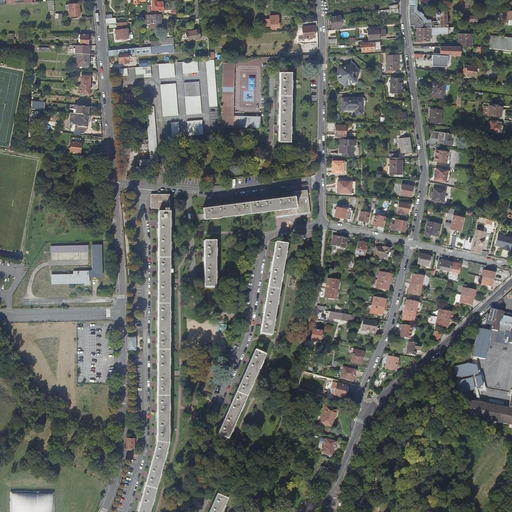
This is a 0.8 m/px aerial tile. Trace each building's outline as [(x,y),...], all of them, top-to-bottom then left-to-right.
[(408,0),(408,6),(410,28),(416,28),(431,28),(447,27),(446,12),(440,12),(440,11),(439,10),(437,10),(436,11),(436,16),(432,16),(432,21),(430,21),(430,20),(425,20),(425,19),(416,10),(416,6),(416,7),(416,0),(408,0)] [(151,2),(150,16),(158,16),(162,15),(162,11),(162,2),(151,2)] [(71,17),(81,15),(79,3),(69,4),(69,6),(67,6),(68,12),(70,12),(71,17)] [(143,16),(144,24),(149,24),(149,30),(160,29),(158,16),(150,16),(143,16)] [(330,23),(331,28),(341,27),(341,23),(344,23),(343,19),(341,19),(340,16),(330,17),(330,23)] [(268,22),(269,30),(277,29),(277,17),(270,17),(270,22),(268,22)] [(113,36),(114,42),(118,41),(122,41),(126,40),(124,24),(115,25),(116,31),(113,32),(113,36)] [(300,25),(302,41),(313,39),(312,33),(312,28),(310,28),(309,24),(300,25)] [(416,36),(416,41),(429,41),(429,32),(431,32),(431,28),(416,28),(416,36)] [(367,30),(368,40),(379,39),(378,30),(374,31),(373,29),(367,30)] [(183,33),(185,43),(188,42),(198,40),(196,30),(183,33)] [(78,45),(86,45),(87,33),(78,33),(78,45)] [(458,34),(458,46),(472,47),(473,43),(471,43),(471,34),(458,34)] [(361,43),(361,52),(374,51),(373,42),(361,43)] [(76,53),(89,53),(89,45),(86,45),(78,45),(75,45),(75,52),(76,53)] [(150,47),(151,53),(170,52),(169,45),(160,46),(152,47),(150,47)] [(150,47),(108,50),(108,53),(108,56),(109,56),(118,55),(128,54),(135,54),(138,54),(151,53),(150,47)] [(89,53),(76,53),(76,65),(88,65),(89,53)] [(128,54),(118,55),(119,59),(119,64),(128,63),(128,54)] [(385,71),(385,73),(392,72),(392,71),(399,70),(399,62),(398,54),(386,55),(386,71),(385,71)] [(206,61),(209,107),(218,106),(214,60),(206,61)] [(182,63),(183,74),(199,73),(198,61),(182,63)] [(174,63),(159,64),(159,79),(175,77),(174,63)] [(222,63),(223,128),(258,128),(259,117),(232,116),(233,63),(222,63)] [(337,76),(338,80),(341,79),(342,82),(344,85),(350,83),(354,81),(356,78),(358,73),(359,72),(354,67),(353,64),(341,68),(342,72),(337,73),(337,76)] [(135,68),(136,79),(152,77),(151,66),(135,68)] [(464,66),(462,74),(466,75),(466,76),(467,76),(469,77),(470,77),(471,76),(474,76),(476,68),(464,66)] [(119,69),(120,76),(128,75),(127,68),(119,69)] [(279,129),(278,142),(292,142),(293,72),(279,72),(279,84),(279,107),(279,129)] [(80,87),(90,87),(91,78),(80,77),(80,87)] [(391,78),(390,92),(401,93),(401,79),(391,78)] [(184,83),(187,115),(202,114),(200,81),(184,83)] [(431,82),(428,96),(443,99),(445,84),(431,82)] [(176,83),(160,84),(163,117),(179,115),(176,83)] [(90,87),(80,87),(79,96),(89,97),(90,87)] [(342,104),(342,110),(355,110),(355,115),(362,115),(362,98),(342,98),(342,104)] [(44,101),(32,100),(31,108),(43,109),(44,101)] [(489,104),(487,115),(500,117),(501,105),(489,104)] [(89,108),(73,106),(73,115),(79,113),(88,114),(89,108)] [(139,159),(140,166),(158,164),(153,106),(145,107),(150,158),(139,159)] [(429,115),(429,123),(440,124),(441,109),(430,108),(429,115)] [(88,114),(79,113),(78,124),(75,124),(75,127),(87,129),(88,114)] [(202,120),(187,121),(188,136),(203,135),(202,120)] [(489,121),(488,131),(499,132),(500,125),(501,122),(489,121)] [(170,122),(171,137),(179,136),(179,122),(170,122)] [(335,131),(335,136),(345,136),(346,126),(335,125),(335,131)] [(435,131),(434,139),(437,139),(437,141),(443,142),(442,144),(442,145),(452,146),(454,134),(435,131)] [(70,143),(69,154),(80,155),(81,144),(79,141),(79,138),(70,137),(71,141),(70,143)] [(399,138),(401,153),(411,152),(410,144),(409,137),(399,138)] [(342,153),(342,157),(352,157),(353,145),(355,145),(355,139),(339,139),(339,146),(339,153),(342,153)] [(435,156),(434,162),(446,163),(448,152),(436,150),(435,156)] [(390,158),(390,174),(401,174),(401,158),(398,158),(390,158)] [(332,167),(332,173),(343,173),(344,161),(332,161),(332,167)] [(434,175),(433,180),(445,182),(447,170),(436,168),(434,175)] [(337,187),(337,193),(350,193),(351,181),(338,181),(337,187)] [(401,184),(399,195),(411,197),(411,193),(413,193),(414,190),(414,186),(401,184)] [(445,190),(434,188),(433,192),(431,193),(431,196),(432,197),(433,197),(432,201),(443,203),(445,190)] [(199,214),(199,220),(275,211),(276,217),(310,213),(308,190),(295,191),(295,196),(281,198),(257,201),(234,204),(213,207),(203,208),(203,213),(199,214)] [(158,269),(158,279),(171,279),(171,194),(151,194),(151,209),(158,208),(158,224),(158,247),(158,269)] [(399,202),(396,214),(403,215),(403,213),(408,213),(408,209),(410,209),(410,208),(411,205),(411,204),(399,202)] [(336,207),(334,216),(341,217),(350,220),(352,211),(336,207)] [(360,211),(358,220),(362,221),(367,222),(369,213),(360,211)] [(374,215),(372,225),(377,226),(382,227),(385,217),(374,215)] [(453,216),(450,228),(459,230),(462,218),(453,216)] [(391,224),(390,229),(398,231),(404,232),(406,221),(395,219),(394,224),(391,224)] [(427,221),(424,235),(426,236),(427,237),(428,237),(430,236),(430,234),(438,236),(440,224),(427,221)] [(485,223),(483,230),(494,233),(495,232),(499,233),(501,224),(490,221),(489,224),(485,223)] [(481,254),(487,231),(476,229),(470,251),(481,254)] [(333,236),(331,246),(345,249),(347,239),(340,238),(333,236)] [(204,275),(204,286),(217,286),(218,240),(205,240),(205,251),(204,275)] [(262,322),(260,332),(273,335),(289,243),(276,240),(274,254),(270,276),(266,299),(262,322)] [(357,241),(355,254),(364,256),(367,244),(362,242),(357,241)] [(51,254),(89,252),(89,245),(51,247),(51,254)] [(52,276),(52,285),(91,284),(91,278),(105,277),(103,245),(92,245),(93,271),(74,272),(75,275),(52,276)] [(375,247),(373,257),(380,258),(380,257),(387,258),(387,257),(391,258),(393,251),(389,250),(389,249),(386,248),(383,247),(383,249),(381,248),(380,247),(380,248),(375,247)] [(419,255),(417,264),(428,266),(430,257),(425,256),(419,255)] [(442,261),(440,270),(449,272),(451,263),(445,262),(442,261)] [(451,263),(449,272),(458,274),(460,265),(455,264),(451,263)] [(483,270),(481,277),(493,280),(493,276),(494,273),(483,270)] [(379,272),(377,280),(390,283),(391,278),(391,275),(379,272)] [(411,278),(410,284),(421,286),(423,277),(412,274),(411,278)] [(481,277),(479,284),(491,287),(492,284),(493,280),(481,277)] [(327,283),(326,288),(339,291),(340,285),(338,285),(339,281),(327,279),(327,283)] [(377,280),(375,288),(388,291),(389,286),(390,283),(377,280)] [(157,362),(157,371),(171,371),(171,284),(158,283),(158,293),(158,315),(158,338),(157,362)] [(409,288),(408,293),(419,296),(421,286),(410,284),(409,288)] [(325,293),(324,298),(335,300),(336,297),(338,297),(339,291),(326,288),(325,293)] [(463,288),(461,295),(473,298),(474,294),(474,291),(463,288)] [(461,295),(459,303),(471,305),(472,302),(473,298),(461,295)] [(373,297),(372,305),(384,308),(385,303),(386,300),(373,297)] [(406,304),(404,310),(415,312),(416,309),(417,303),(406,300),(406,304)] [(372,305),(370,313),(382,316),(383,312),(384,308),(372,305)] [(509,333),(506,343),(511,344),(511,317),(503,316),(504,312),(491,309),(490,311),(489,315),(486,314),(485,320),(492,322),(489,330),(498,332),(499,331),(509,333)] [(403,315),(402,319),(413,322),(415,312),(404,310),(403,315)] [(439,310),(437,317),(449,320),(450,316),(450,313),(439,310)] [(330,311),(329,318),(353,322),(355,316),(330,311)] [(437,317),(436,325),(447,327),(448,323),(449,320),(437,317)] [(363,320),(361,329),(370,331),(369,335),(375,336),(376,332),(377,327),(378,323),(363,320)] [(401,329),(399,337),(409,339),(412,327),(399,324),(399,327),(398,329),(401,329)] [(313,328),(310,341),(321,343),(323,331),(313,328)] [(478,329),(473,357),(485,359),(490,331),(478,329)] [(408,342),(406,354),(414,356),(415,350),(419,351),(419,347),(420,345),(408,342)] [(222,423),(218,433),(229,439),(267,353),(256,349),(250,361),(240,381),(231,403),(222,423)] [(353,350),(350,362),(361,364),(363,358),(364,352),(353,350)] [(388,357),(385,368),(395,370),(397,364),(398,359),(388,357)] [(478,363),(471,394),(482,396),(488,365),(478,363)] [(343,367),(340,377),(353,380),(355,375),(356,371),(343,367)] [(154,454),(151,463),(164,467),(170,443),(171,376),(157,375),(157,384),(157,408),(157,430),(157,441),(154,454)] [(337,384),(334,395),(344,398),(345,392),(347,387),(337,384)] [(511,386),(508,408),(470,401),(467,416),(511,425),(511,386)] [(325,405),(319,422),(331,425),(334,417),(337,408),(325,405)] [(127,438),(126,448),(128,449),(128,450),(131,451),(132,449),(135,449),(135,439),(127,438)] [(325,439),(321,453),(331,456),(334,448),(336,442),(325,439)] [(137,511),(151,511),(162,471),(150,467),(148,475),(141,498),(137,511)] [(223,511),(229,498),(218,493),(213,504),(208,511),(223,511)]
